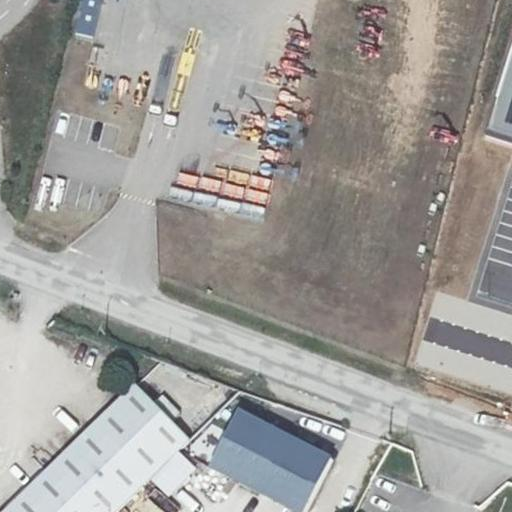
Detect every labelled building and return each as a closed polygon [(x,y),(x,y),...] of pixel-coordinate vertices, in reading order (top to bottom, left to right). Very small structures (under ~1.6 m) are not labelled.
[(79,0),(71,33),(92,38),(102,0),(79,0)] [(511,59),(490,137),(511,144),(511,59)] [(2,511),(110,511),(147,475),(174,448),(194,429),(140,375),(2,511)] [(241,410),(212,465),(300,511),(302,511),(332,458),(241,410)] [(174,448),(147,475),(167,494),(193,468),(174,448)]
